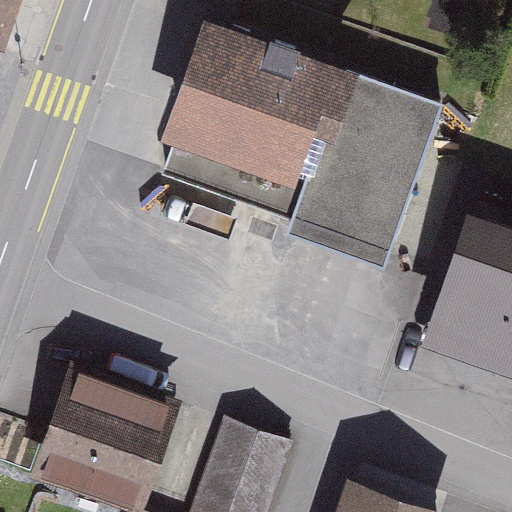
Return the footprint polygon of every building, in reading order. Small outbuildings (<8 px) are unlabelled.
[(323,78),(188,38),(150,163),(285,204),(323,78)] [(511,241),(464,223),(418,341),(511,377),(511,241)] [(164,413),(63,382),(35,472),(136,503),(164,413)] [(272,511),(294,451),(223,426),(192,511),(272,511)] [(399,511),(339,493),(332,511),(399,511)]
